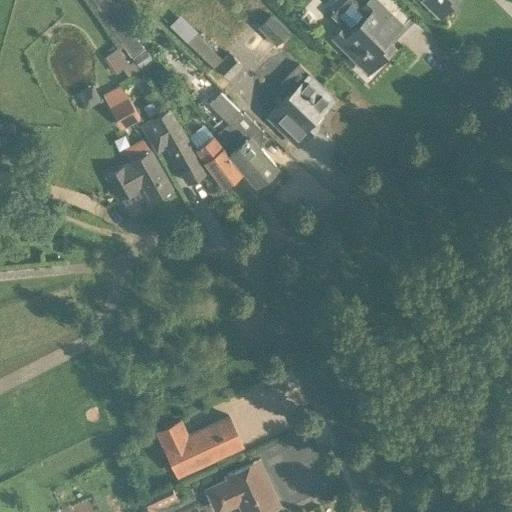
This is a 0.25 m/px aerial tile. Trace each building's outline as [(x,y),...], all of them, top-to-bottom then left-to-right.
[(90,0),(102,15),(113,8),(106,0),(90,0)] [(365,0),(361,5),(356,0),(343,0),(329,14),(341,26),(331,37),(355,60),(357,58),(369,70),(393,45),(387,39),(401,24),(376,0),(365,0)] [(423,0),(439,15),(452,0),(423,0)] [(181,13),(171,22),(212,66),(222,57),(181,13)] [(277,44),(289,32),(270,14),(258,26),(277,44)] [(132,57),(146,49),(123,23),(113,30),(132,57)] [(139,72),(121,45),(103,58),(115,75),(122,70),(128,78),(139,72)] [(137,63),(150,55),(146,49),(132,57),(137,63)] [(228,80),(241,67),(228,52),(214,65),(228,80)] [(297,145),(317,123),(312,119),(333,97),(307,73),(291,57),(279,69),(285,75),(280,82),(290,91),(267,115),(297,145)] [(232,125),(243,113),(220,92),(209,103),(232,125)] [(122,128),(140,119),(127,95),(109,104),(122,128)] [(206,172),(184,133),(167,111),(144,125),(158,149),(167,143),(188,182),(206,172)] [(240,171),(212,134),(195,148),(204,159),(224,184),(240,171)] [(256,182),(276,166),(248,135),(231,149),(256,182)] [(149,150),(142,139),(124,149),(130,160),(105,174),(120,200),(145,186),(152,199),(171,189),(149,150)] [(242,444),(228,416),(189,434),(181,418),(155,431),(176,475),(242,444)] [(258,481),(250,464),(224,476),(225,478),(204,488),(215,511),(220,511),(237,505),(240,511),(259,511),(276,504),(269,489),(270,489),(265,477),(258,481)] [(156,511),(156,510),(157,507),(176,498),(171,486),(139,501),(143,511),(156,511)]
